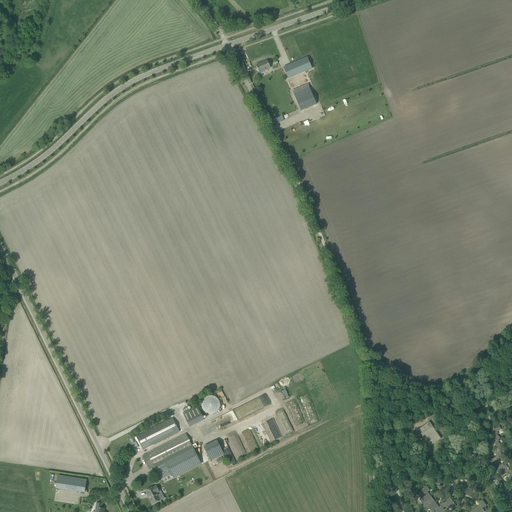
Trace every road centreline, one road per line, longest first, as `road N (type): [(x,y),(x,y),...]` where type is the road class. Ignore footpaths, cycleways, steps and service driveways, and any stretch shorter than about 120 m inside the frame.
road 1 (track): [(365,356),(298,185),(244,81)]
road 2 (unclassified): [(130,511),(0,247)]
road 3 (unclassified): [(0,184),(122,85),(227,44)]
road 4 (track): [(511,334),(470,373),(434,385),(365,356)]
road 5 (track): [(365,356),(372,511)]
road 6 (unclassified): [(227,44),(355,0)]
